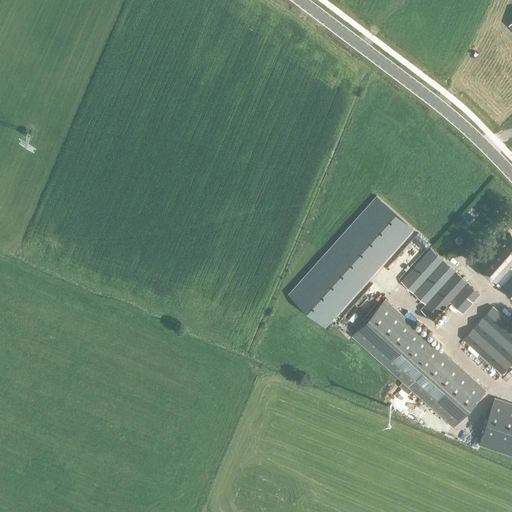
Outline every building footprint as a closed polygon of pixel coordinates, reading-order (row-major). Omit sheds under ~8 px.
[(511,41),(483,67),(511,98),(511,41)] [(414,229),(377,196),(289,294),(326,327),(414,229)] [(511,269),(511,235),(510,234),(499,246),(498,245),(479,266),(496,282),(510,267),(511,269)] [(431,248),(401,281),(425,304),(420,310),(433,321),(450,302),(463,313),(480,294),(431,248)] [(511,276),(502,288),(511,296),(511,276)] [(389,286),(386,290),(392,296),(396,292),(389,286)] [(485,390),(385,299),(352,336),(453,427),(485,390)] [(501,374),(511,361),(511,322),(493,305),(463,339),(501,374)] [(403,395),(408,389),(400,382),(395,387),(403,395)] [(511,455),(511,404),(494,398),(478,445),(511,455)]
